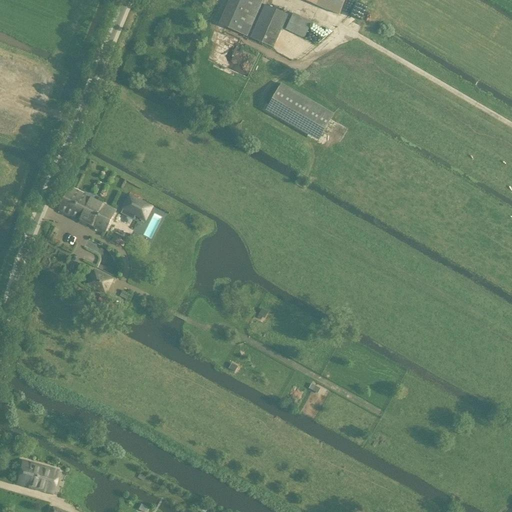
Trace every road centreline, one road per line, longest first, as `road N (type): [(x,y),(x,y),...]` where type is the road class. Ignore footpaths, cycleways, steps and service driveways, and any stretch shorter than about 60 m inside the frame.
road 1 (secondary): [(0,348),(40,206),(129,0)]
road 2 (track): [(511,122),(342,23)]
